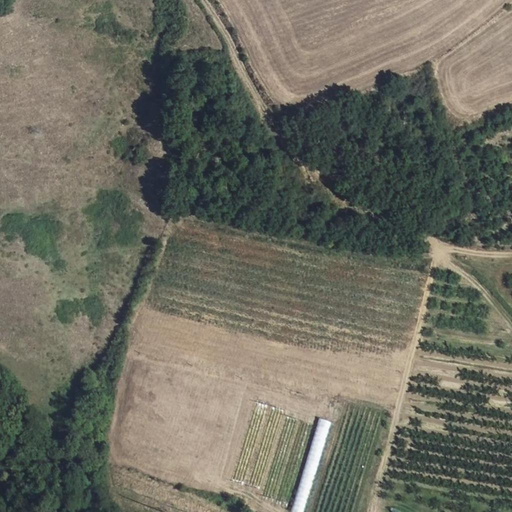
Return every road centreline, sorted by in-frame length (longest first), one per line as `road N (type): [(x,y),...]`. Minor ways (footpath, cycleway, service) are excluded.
road 1 (track): [(511,252),(436,250),(337,194),(290,150),(199,0)]
road 2 (track): [(511,324),(436,250),(371,511)]
